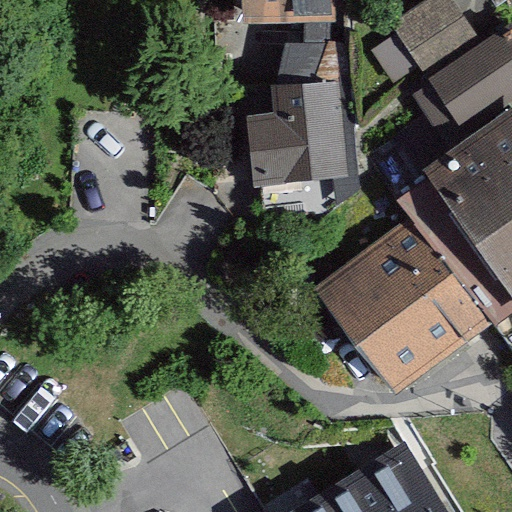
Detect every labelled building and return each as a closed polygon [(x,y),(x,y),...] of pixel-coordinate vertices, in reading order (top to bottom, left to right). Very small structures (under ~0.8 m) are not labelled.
[(248,0),(250,23),(336,23),(334,0),(248,0)] [(437,0),(397,26),(427,73),(480,40),(454,0),(437,0)] [(511,27),(430,79),(463,130),(511,99),(511,27)] [(249,119),(256,189),(351,179),(340,80),(272,87),(276,116),(249,119)] [(511,107),(425,171),(511,289),(511,107)] [(322,276),(409,382),(490,316),(402,210),(322,276)] [(439,511),(403,455),(312,511),(439,511)]
